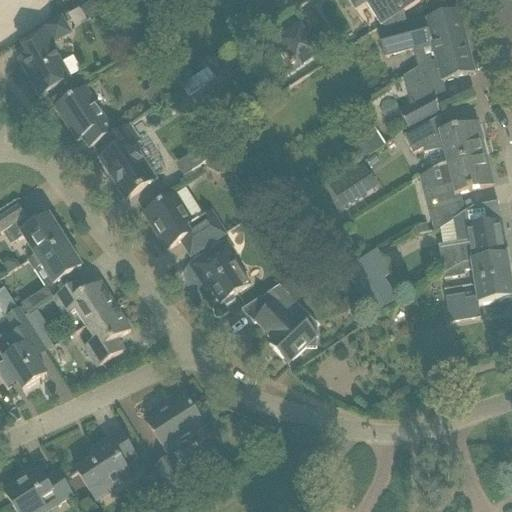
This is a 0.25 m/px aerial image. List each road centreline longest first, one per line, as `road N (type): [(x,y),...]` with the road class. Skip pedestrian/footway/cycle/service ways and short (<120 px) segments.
road 1 (residential): [(511,408),(388,439),(241,397),(193,356)]
road 2 (residential): [(193,356),(65,179),(30,158),(0,158)]
road 3 (residential): [(193,356),(0,450)]
